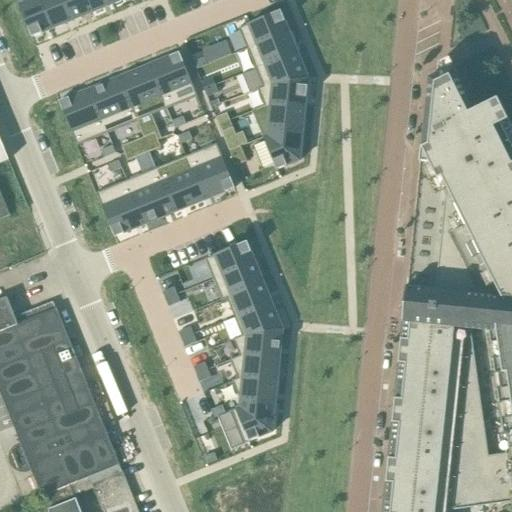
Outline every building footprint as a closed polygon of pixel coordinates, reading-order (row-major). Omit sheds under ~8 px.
[(41,0),(29,0),(19,5),(32,38),(53,30),(41,0)] [(64,0),(41,0),(53,30),(73,21),(64,0)] [(64,0),(73,21),(93,13),(87,0),(64,0)] [(87,0),(93,13),(113,5),(111,0),(87,0)] [(281,11),(239,28),(248,49),(290,32),(281,11)] [(290,32),(248,49),(256,69),(298,52),(290,32)] [(179,52),(149,65),(167,109),(198,97),(179,52)] [(298,52),(256,69),(263,86),(258,89),(258,90),(273,84),(309,79),(298,52)] [(205,57),(193,62),(196,70),(208,65),(205,57)] [(149,65),(119,77),(137,121),(152,115),(167,109),(149,65)] [(383,511),(511,511),(511,127),(498,98),(474,110),(453,66),(429,78),(383,511)] [(119,77),(90,89),(108,133),(137,121),(119,77)] [(213,78),(202,82),(205,90),(216,85),(213,78)] [(264,105),(252,110),(253,111),(270,104),(306,108),(309,79),(273,84),(258,90),(264,105)] [(216,85),(205,90),(208,97),(219,93),(216,85)] [(90,89),(59,101),(77,146),(108,133),(90,89)] [(270,104),(253,111),(263,137),(268,135),(269,129),(304,132),(306,108),(270,104)] [(227,113),(216,117),(219,125),(230,120),(227,113)] [(183,116),(172,121),(175,129),(187,124),(183,116)] [(230,120),(219,125),(222,132),(233,128),(230,120)] [(268,135),(263,137),(265,141),(274,164),(277,170),(301,161),(304,132),(269,129),(268,135)] [(190,131),(178,136),(181,144),(193,139),(190,131)] [(155,133),(144,137),(147,145),(158,140),(155,133)] [(0,163),(9,160),(0,137),(0,163)] [(144,137),(122,146),(125,154),(147,145),(144,137)] [(158,140),(147,145),(150,152),(161,148),(158,140)] [(217,144),(186,156),(204,201),(235,188),(217,144)] [(147,145),(125,154),(128,161),(150,152),(147,145)] [(113,146),(101,150),(104,158),(116,153),(113,146)] [(241,147),(230,151),(236,166),(247,161),(241,147)] [(186,156),(157,169),(175,213),(204,201),(186,156)] [(119,160),(108,165),(111,173),(122,168),(119,160)] [(157,169),(127,181),(145,225),(175,213),(157,169)] [(127,181),(97,193),(115,237),(145,225),(127,181)] [(247,242),(205,259),(214,280),(256,262),(247,242)] [(256,262),(214,280),(222,300),(227,298),(264,283),(256,262)] [(264,283),(227,298),(235,318),(272,303),(264,283)] [(174,287),(163,291),(166,299),(177,294),(174,287)] [(177,294),(166,299),(169,306),(180,302),(177,294)] [(242,335),(233,339),(234,340),(247,335),(283,330),(272,303),(235,318),(242,335)] [(191,327),(179,331),(182,339),(194,335),(191,327)] [(240,355),(230,359),(230,361),(245,355),(280,358),(283,330),(247,335),(234,340),(240,355)] [(194,335),(182,339),(185,346),(197,342),(194,335)] [(245,355),(230,361),(237,378),(232,380),(232,382),(242,378),(278,381),(280,358),(245,355)] [(205,362),(193,366),(197,374),(208,370),(205,362)] [(208,370),(197,374),(200,381),(211,377),(208,370)] [(242,378),(232,382),(240,400),(276,404),(278,381),(242,378)] [(239,407),(231,411),(245,443),(273,432),(276,404),(240,400),(239,407)] [(222,405),(211,410),(214,417),(225,412),(222,405)] [(214,452),(203,457),(206,465),(217,460),(214,452)] [(138,511),(120,465),(90,477),(93,487),(94,487),(103,511),(138,511)] [(93,487),(90,477),(50,493),(56,507),(48,510),(49,511),(81,511),(75,495),(93,487)]
